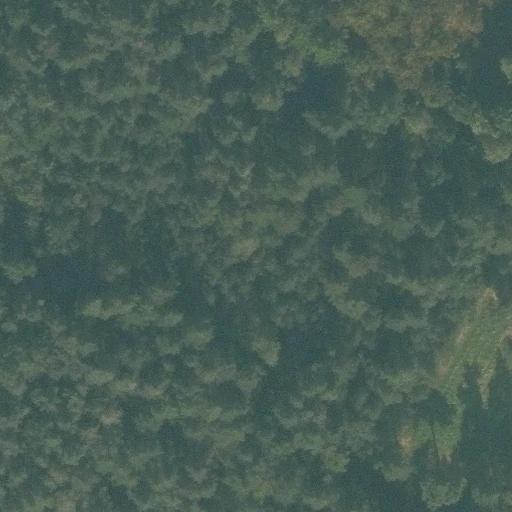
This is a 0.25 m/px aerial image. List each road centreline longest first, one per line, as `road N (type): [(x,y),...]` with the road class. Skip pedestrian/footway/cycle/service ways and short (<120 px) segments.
road 1 (track): [(250,0),(511,156)]
road 2 (track): [(427,511),(276,437)]
